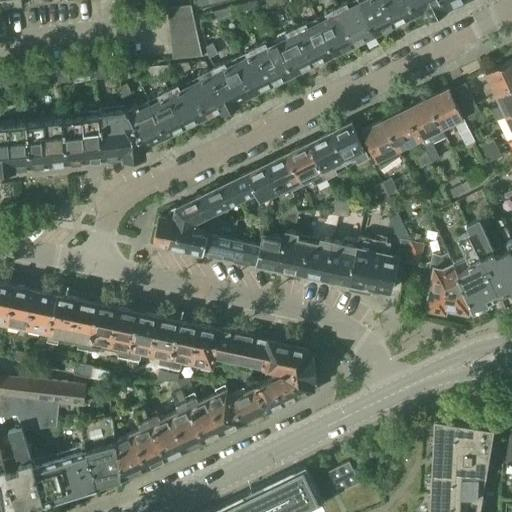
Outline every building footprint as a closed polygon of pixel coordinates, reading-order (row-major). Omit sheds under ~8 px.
[(0,0),(0,9),(9,8),(8,0),(0,0)] [(240,14),(262,9),(257,0),(255,0),(236,5),(240,14)] [(363,0),(359,2),(374,34),(375,36),(387,30),(386,28),(395,24),(383,0),(363,0)] [(383,0),(395,24),(405,19),(406,22),(416,17),(408,0),(383,0)] [(446,9),(441,0),(408,0),(416,17),(426,12),(428,17),(446,9)] [(441,0),(446,9),(464,0),(441,0)] [(338,7),(355,43),(365,38),(366,41),(375,36),(374,34),(359,2),(350,7),(348,2),(338,7)] [(191,4),(167,7),(169,20),(194,17),(191,4)] [(218,20),(232,16),(229,6),(213,10),(218,20)] [(335,53),(335,54),(336,55),(346,50),(345,48),(355,43),(338,7),(326,12),(329,17),(319,21),(335,53)] [(170,32),(197,29),(194,17),(169,20),(170,32)] [(307,21),(296,26),(313,63),(324,58),(325,60),(336,55),(335,54),(335,53),(319,21),(309,26),(307,21)] [(288,36),(276,42),(294,75),(305,70),(304,67),(313,63),(296,26),(286,31),(288,36)] [(197,29),(170,32),(172,45),(200,42),(197,29)] [(266,40),(254,46),(272,83),(283,78),(284,80),(294,75),(276,42),(268,46),(266,40)] [(173,58),(202,55),(200,42),(172,45),(173,58)] [(208,54),(210,57),(218,53),(213,43),(207,46),(208,54)] [(236,61),(254,95),(265,89),(263,87),(272,83),(254,46),(245,50),(247,56),(236,61)] [(511,57),(485,71),(496,93),(511,85),(511,57)] [(201,78),(191,82),(208,117),(218,112),(217,110),(222,107),(223,109),(239,101),(238,99),(243,97),(244,99),(254,95),(236,61),(227,65),(225,60),(198,73),(201,78)] [(191,67),(188,62),(181,62),(185,71),(191,67)] [(162,74),(171,70),(169,64),(157,65),(162,74)] [(162,74),(157,65),(148,66),(154,78),(162,74)] [(106,77),(105,66),(96,67),(97,78),(106,77)] [(59,70),(60,82),(70,81),(69,69),(59,70)] [(60,82),(59,70),(50,71),(51,83),(60,82)] [(24,86),(23,74),(1,76),(2,88),(24,86)] [(132,92),(127,82),(120,85),(121,97),(132,92)] [(208,117),(191,82),(181,87),(179,83),(168,88),(186,125),(196,120),(197,122),(208,117)] [(465,82),(454,87),(464,108),(476,103),(465,82)] [(511,85),(496,93),(507,115),(511,111),(511,85)] [(463,116),(449,86),(427,97),(441,127),(455,121),(460,133),(469,129),(463,116)] [(160,97),(150,102),(167,137),(178,131),(177,129),(186,125),(168,88),(158,92),(160,97)] [(441,127),(427,97),(405,107),(420,138),(425,149),(431,160),(431,161),(440,157),(432,142),(445,136),(441,127)] [(138,102),(127,107),(146,144),(156,139),(157,141),(167,137),(150,102),(141,107),(138,102)] [(480,113),(476,103),(464,108),(469,118),(480,113)] [(102,110),(101,107),(65,110),(65,115),(70,159),(106,155),(102,112),(102,110)] [(102,110),(102,112),(106,155),(125,153),(125,155),(147,153),(146,144),(127,107),(102,110)] [(405,107),(384,118),(398,148),(420,138),(405,107)] [(65,115),(28,118),(32,162),(55,160),(70,159),(65,115)] [(0,120),(0,167),(16,166),(16,164),(32,162),(28,118),(0,120)] [(401,154),(398,148),(384,118),(362,129),(381,168),(401,154)] [(331,131),(335,140),(345,161),(356,156),(357,160),(370,154),(353,120),(335,128),(331,131)] [(466,144),(474,140),(469,129),(460,133),(466,144)] [(331,131),(309,141),(326,176),(338,170),(336,166),(345,161),(335,140),(331,131)] [(481,144),(485,152),(497,146),(493,138),(481,144)] [(326,176),(309,141),(288,151),(302,182),(313,177),(315,181),(326,176)] [(502,155),(497,146),(485,152),(489,161),(502,155)] [(417,153),(423,165),(431,160),(425,149),(417,153)] [(288,151),(266,162),(283,196),(295,191),(293,187),(302,182),(288,151)] [(283,196),(266,162),(233,178),(242,198),(255,191),(257,195),(266,191),(268,196),(279,190),(282,197),(283,196)] [(383,182),(389,194),(398,190),(392,177),(382,181),(383,182)] [(233,178),(195,196),(205,216),(204,216),(207,223),(224,221),(218,209),(242,198),(233,178)] [(450,189),(454,196),(471,188),(468,180),(450,189)] [(389,194),(383,182),(374,187),(381,202),(392,200),(389,194)] [(345,195),(337,199),(341,206),(350,204),(345,195)] [(205,216),(195,196),(169,209),(168,214),(161,212),(155,241),(201,251),(206,229),(195,227),(195,220),(204,216),(205,216)] [(331,207),(335,206),(341,206),(337,199),(329,202),(331,207)] [(291,212),(299,211),(295,201),(287,204),(291,212)] [(279,208),(281,213),(290,212),(291,212),(287,204),(279,208)] [(350,204),(341,206),(338,214),(347,216),(350,204)] [(335,206),(331,207),(330,213),(338,214),(341,206),(335,206)] [(291,212),(290,212),(288,221),(297,222),(299,211),(291,212)] [(288,221),(290,212),(281,213),(280,220),(288,221)] [(389,252),(391,240),(359,233),(357,240),(356,245),(356,248),(349,282),(390,291),(397,259),(406,261),(411,239),(399,213),(389,217),(400,241),(397,254),(389,252)] [(511,249),(510,245),(495,253),(478,219),(466,225),(469,231),(500,293),(511,287),(511,249)] [(207,223),(206,229),(201,251),(242,259),(247,238),(221,232),(224,221),(207,223)] [(501,229),(506,238),(510,236),(506,227),(501,229)] [(261,241),(247,238),(242,259),(278,267),(287,229),(285,229),(284,236),(272,233),(271,238),(262,237),(261,241)] [(299,232),(287,229),(278,267),(302,272),(309,238),(298,236),(299,232)] [(453,262),(458,271),(474,305),(474,306),(479,308),(488,304),(488,299),(500,293),(469,231),(457,237),(466,256),(453,262)] [(319,241),(309,238),(302,272),(325,277),(333,239),(320,236),(319,241)] [(333,239),(325,277),(349,282),(356,248),(356,245),(357,240),(345,237),(344,241),(335,239),(333,239)] [(411,239),(406,261),(420,264),(424,242),(411,239)] [(469,309),(470,308),(474,305),(458,271),(453,262),(448,251),(442,254),(433,252),(431,264),(430,264),(427,278),(431,279),(427,301),(469,309)] [(16,285),(0,281),(0,321),(8,324),(16,285)] [(58,294),(16,285),(8,324),(49,332),(58,294)] [(99,303),(58,294),(49,332),(48,336),(60,338),(61,332),(80,337),(78,343),(89,345),(90,345),(99,303)] [(138,311),(99,303),(90,345),(100,348),(101,342),(119,346),(118,351),(129,354),(138,311)] [(179,320),(138,311),(129,354),(140,356),(141,351),(160,354),(159,360),(170,362),(179,320)] [(220,328),(179,320),(170,362),(181,365),(182,359),(213,365),(214,361),(213,361),(220,328)] [(254,336),(220,328),(213,361),(214,361),(237,366),(239,360),(248,362),(254,336)] [(271,367),(272,372),(315,367),(314,353),(310,354),(309,348),(254,336),(248,362),(271,367)] [(28,352),(18,350),(16,359),(26,361),(28,352)] [(75,373),(83,375),(85,363),(77,361),(75,373)] [(93,365),(85,363),(83,375),(91,377),(93,365)] [(272,378),(256,385),(255,386),(267,411),(268,411),(313,388),(313,382),(317,381),(315,367),(272,372),(272,378)] [(160,369),(157,381),(166,380),(168,371),(160,369)] [(62,403),(86,406),(89,383),(20,374),(0,370),(0,393),(0,394),(0,398),(0,414),(18,414),(22,425),(24,429),(62,423),(62,403)] [(166,380),(169,379),(175,379),(178,378),(179,373),(168,371),(166,380)] [(239,371),(243,380),(252,376),(250,371),(239,371)] [(189,377),(178,378),(175,379),(180,389),(192,383),(189,377)] [(158,413),(148,418),(166,457),(205,439),(183,396),(180,389),(175,379),(169,379),(175,391),(171,393),(179,410),(161,418),(158,413)] [(269,413),(268,411),(267,411),(255,386),(256,385),(255,384),(243,389),(244,391),(231,398),(242,421),(244,425),(269,413)] [(205,439),(242,421),(231,398),(226,388),(199,401),(194,391),(183,396),(205,439)] [(112,405),(113,413),(114,418),(122,417),(120,404),(112,405)] [(98,485),(122,478),(120,465),(117,439),(114,418),(113,413),(81,421),(86,441),(92,465),(98,485)] [(431,511),(479,511),(494,425),(435,415),(431,511)] [(120,465),(122,478),(166,457),(148,418),(138,422),(140,428),(117,439),(120,465)] [(3,459),(7,471),(18,509),(45,500),(34,463),(24,429),(22,425),(9,429),(17,455),(3,459)] [(34,463),(45,500),(69,493),(98,485),(92,465),(86,441),(82,442),(84,448),(34,463)] [(3,459),(0,449),(0,511),(6,511),(18,509),(7,471),(3,459)] [(329,470),(333,477),(339,490),(358,481),(358,482),(359,482),(348,459),(328,470),(329,470)] [(295,511),(318,501),(303,470),(218,511),(295,511)]
